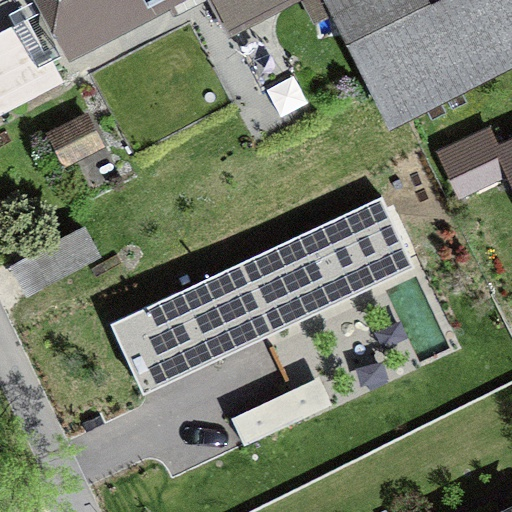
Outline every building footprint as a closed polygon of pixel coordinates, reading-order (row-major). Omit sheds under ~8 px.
[(8,0),(17,17),(0,25),(0,108),(64,76),(52,52),(66,45),(42,0),(8,0)] [(171,0),(174,6),(185,0),(42,0),(66,45),(68,49),(164,0),(171,0)] [(212,0),(229,32),(291,0),(303,0),(314,21),(333,11),(327,0),(212,0)] [(327,0),(333,11),(345,35),(414,0),(327,0)] [(511,54),(511,0),(414,0),(345,35),(388,118),(511,54)] [(280,112),(306,98),(293,72),(266,86),(280,112)] [(64,162),(105,142),(88,108),(47,128),(64,162)] [(435,146),(458,193),(507,170),(511,179),(511,131),(498,138),(489,120),(435,146)] [(426,263),(386,174),(94,307),(134,395),(426,263)] [(511,511),(511,494),(475,511),(511,511)]
